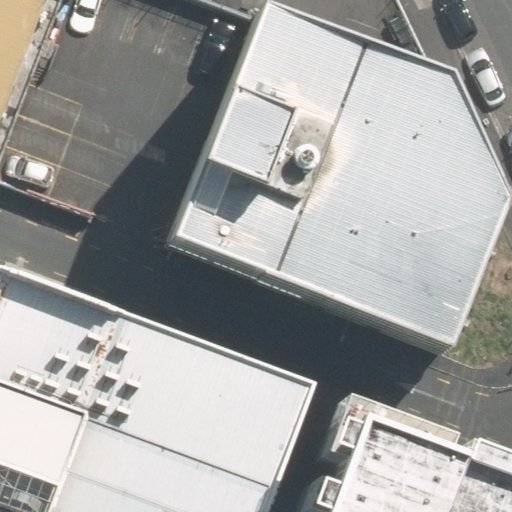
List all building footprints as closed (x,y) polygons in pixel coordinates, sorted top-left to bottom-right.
[(0,0),(0,137),(51,1),(49,0),(0,0)] [(221,0),(259,14),(299,30),(436,84),(393,0),(221,0)] [(299,30),(259,14),(167,246),(214,264),(437,352),(495,206),(436,84),(299,30)] [(0,511),(250,511),(295,397),(53,304),(0,284),(0,511)] [(511,511),(511,480),(360,426),(325,414),(289,511),(511,511)]
